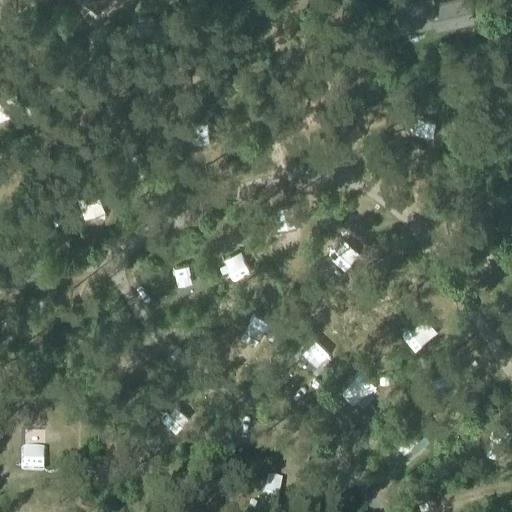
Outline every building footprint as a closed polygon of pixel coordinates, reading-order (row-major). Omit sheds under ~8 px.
[(78,0),(94,14),(107,0),(78,0)] [(287,220),(307,220),(306,197),(286,198),(287,220)] [(228,216),(237,233),(254,224),(245,207),(228,216)] [(432,342),(457,329),(443,303),(418,316),(432,342)] [(331,349),(350,331),(336,315),(316,333),(331,349)] [(367,357),(364,374),(382,378),(386,361),(367,357)] [(411,443),(422,431),(410,419),(398,431),(411,443)] [(511,440),(511,422),(503,429),(511,440)]
